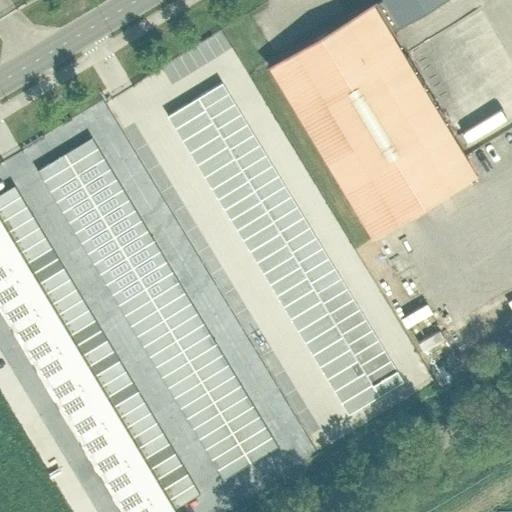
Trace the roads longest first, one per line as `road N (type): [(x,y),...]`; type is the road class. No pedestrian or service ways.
road 1 (unclassified): [(320,511),(511,397)]
road 2 (tertiary): [(135,0),(0,81)]
